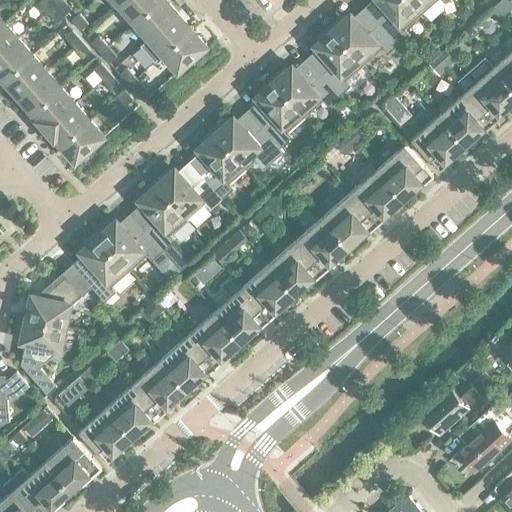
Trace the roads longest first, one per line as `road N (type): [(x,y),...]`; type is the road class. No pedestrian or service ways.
road 1 (residential): [(86,511),(511,138)]
road 2 (residential): [(64,220),(255,52)]
road 3 (tertiary): [(381,323),(358,332),(251,419),(232,439),(212,486)]
road 4 (tertiary): [(232,493),(266,444),(381,323)]
road 5 (tertiary): [(381,323),(511,209)]
road 6 (residential): [(452,511),(406,465),(390,466),(334,511)]
